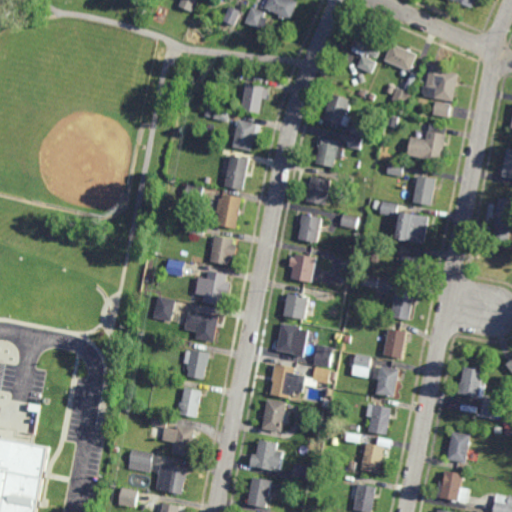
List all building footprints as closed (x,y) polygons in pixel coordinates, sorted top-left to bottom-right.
[(198,0),(182,0),(180,6),(193,12),(198,0)] [(293,21),(301,3),(293,0),(271,0),(268,9),(293,21)] [(457,0),(475,8),(478,0),(457,0)] [(236,26),(242,11),(230,6),(224,21),(236,26)] [(246,23),(268,32),(273,20),(265,17),(267,13),(253,7),(246,23)] [(380,59),(387,41),(362,30),(353,52),(365,57),(367,53),(380,59)] [(419,56),(413,73),(387,61),(395,45),(419,56)] [(358,68),(374,73),(378,62),(363,56),(358,68)] [(456,103),(460,75),(444,72),(445,68),(432,65),(428,88),(440,90),(438,99),(456,103)] [(249,84),(268,89),(263,115),(244,111),(249,84)] [(326,120),(349,128),(352,117),(346,116),(351,100),(334,95),(326,120)] [(450,118),(453,104),(437,101),(434,115),(450,118)] [(215,119),(230,122),(232,111),(217,108),(215,119)] [(242,122),(263,126),(262,137),(257,137),(254,152),(236,148),(242,122)] [(355,123),(351,133),(363,138),(367,127),(355,123)] [(443,162),(448,136),(431,133),(429,142),(415,139),(411,156),(443,162)] [(349,147),(362,149),(363,138),(350,136),(349,147)] [(325,139),(320,163),(336,167),(342,142),(325,139)] [(235,157),(253,161),(246,193),(228,188),(235,157)] [(406,165),(391,163),(389,174),(404,177),(406,165)] [(416,203),(435,207),(440,180),(421,176),(416,203)] [(311,202),(316,178),(335,182),(330,206),(311,202)] [(226,196),(245,200),(240,229),(220,226),(223,214),(219,213),(222,200),(226,201),(226,196)] [(510,242),(511,232),(511,201),(501,200),(494,240),(510,242)] [(382,214),(399,216),(400,203),(384,201),(382,214)] [(400,240),(427,246),(431,219),(406,214),(400,240)] [(343,227),(359,228),(360,217),(344,215),(343,227)] [(303,241),(321,245),(327,221),(306,217),(303,241)] [(218,238),(237,240),(236,245),(241,246),(238,261),(233,260),(232,267),(214,264),(218,238)] [(419,286),(424,257),(407,254),(401,283),(419,286)] [(295,281),(315,285),(321,260),(299,256),(299,261),(295,260),(294,268),(297,269),(295,281)] [(186,276),(187,261),(171,259),(169,274),(186,276)] [(212,272),(231,276),(226,307),(206,304),(207,296),(200,294),(202,281),(210,282),(212,272)] [(412,322),(417,296),(399,292),(394,320),(412,322)] [(178,300),(161,296),(156,317),(173,321),(178,300)] [(288,318),(308,322),(312,300),(292,296),(288,318)] [(191,314),(203,317),(204,314),(222,318),(216,344),(200,341),(201,333),(188,330),(191,314)] [(281,352),(307,359),(312,332),(304,331),(305,328),(286,325),(281,352)] [(404,359),(409,333),(390,331),(387,357),(404,359)] [(334,351),(318,348),(316,364),(332,367),(334,351)] [(189,352),(186,364),(193,366),(190,378),(207,382),(211,354),(196,352),(195,354),(189,352)] [(374,356),(357,354),(355,375),(371,377),(374,356)] [(279,366),(275,397),(294,401),(296,396),(306,398),(310,379),(299,377),(300,369),(279,366)] [(330,383),(333,370),(317,367),(315,380),(330,383)] [(397,399),(402,372),(384,369),(379,396),(397,399)] [(462,395),(485,400),(488,387),(483,387),(487,372),(467,369),(462,395)] [(188,390),(205,393),(200,419),(183,417),(188,390)] [(483,417),(496,418),(498,398),(485,397),(483,417)] [(285,435),(290,404),(272,402),(267,431),(285,435)] [(390,435),(396,410),(372,406),(369,417),(376,419),(374,432),(390,435)] [(167,429),(180,431),(180,427),(198,431),(193,459),(174,455),(177,445),(165,442),(167,429)] [(451,460),(468,464),(473,437),(456,433),(451,460)] [(284,473),(288,454),(280,453),(282,445),(264,442),(261,457),(256,457),(254,468),(284,473)] [(381,475),(388,448),(369,445),(365,472),(381,475)] [(153,472),(155,453),(133,451),(131,470),(153,472)] [(39,511),(0,511),(0,462),(10,464),(9,472),(46,480),(39,511)] [(309,482),(313,467),(297,462),(293,477),(309,482)] [(163,465),(190,470),(185,495),(159,490),(163,465)] [(469,502),(471,489),(463,489),(465,476),(449,473),(447,483),(442,482),(439,498),(469,502)] [(270,509),(275,483),(257,479),(252,505),(270,509)] [(369,511),(375,511),(381,490),(362,485),(361,489),(355,488),(352,500),(360,501),(357,510),(369,511)] [(138,508),(140,490),(124,488),(121,505),(138,508)] [(511,511),(511,495),(498,493),(494,511),(511,511)] [(182,506),(180,511),(163,511),(165,503),(182,506)]
